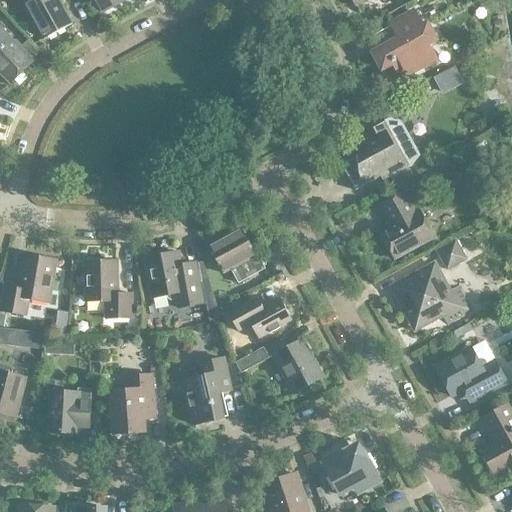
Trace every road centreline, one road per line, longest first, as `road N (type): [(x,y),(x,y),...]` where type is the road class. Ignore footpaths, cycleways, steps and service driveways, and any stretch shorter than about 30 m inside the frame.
road 1 (residential): [(388,389),(255,444),(182,463),(0,460)]
road 2 (residential): [(8,209),(42,110),(67,77),(204,0)]
road 3 (residential): [(271,184),(214,211),(108,224),(8,209)]
road 4 (residential): [(388,389),(271,184)]
road 5 (residential): [(309,0),(332,53),(334,87),(298,162),(271,184)]
road 6 (residential): [(455,511),(388,389)]
